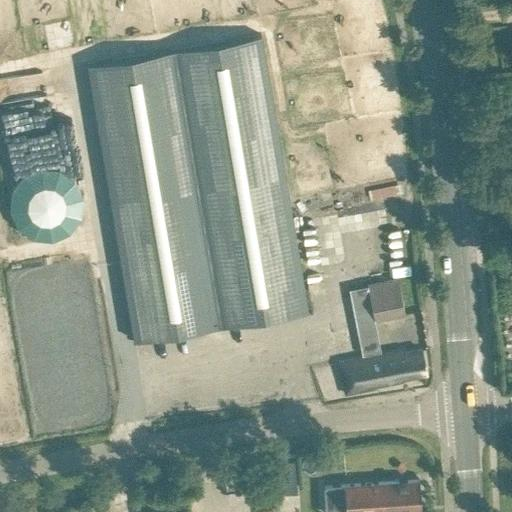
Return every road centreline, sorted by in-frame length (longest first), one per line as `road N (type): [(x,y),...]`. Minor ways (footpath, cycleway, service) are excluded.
road 1 (unclassified): [(465,404),(0,478)]
road 2 (secondary): [(465,404),(414,0)]
